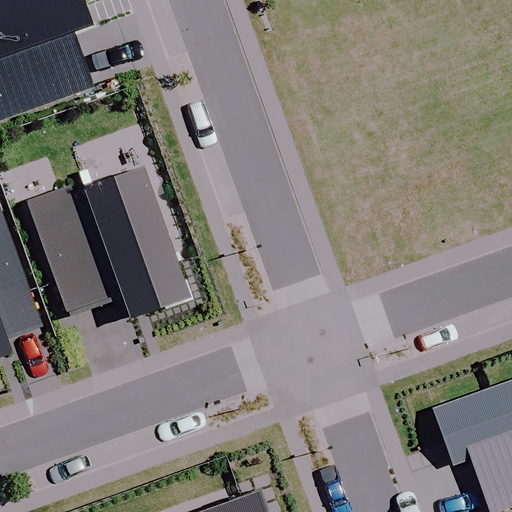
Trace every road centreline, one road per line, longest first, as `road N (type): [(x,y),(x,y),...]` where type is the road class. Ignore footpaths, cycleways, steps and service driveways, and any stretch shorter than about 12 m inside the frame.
road 1 (residential): [(194,0),(315,340)]
road 2 (residential): [(315,340),(0,449)]
road 3 (residential): [(511,270),(315,340)]
road 4 (residential): [(315,340),(377,511)]
